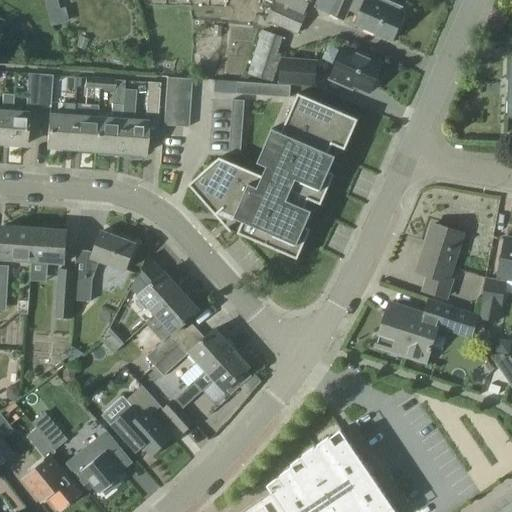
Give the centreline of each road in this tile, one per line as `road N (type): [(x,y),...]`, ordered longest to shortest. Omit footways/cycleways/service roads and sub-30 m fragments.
road 1 (residential): [(0,183),(144,201),(302,360)]
road 2 (residential): [(302,360),(364,250),(407,150)]
road 3 (residential): [(162,511),(302,360)]
road 4 (residential): [(407,150),(473,0)]
